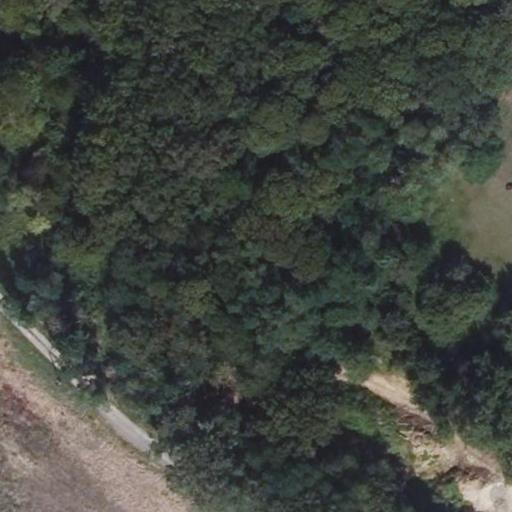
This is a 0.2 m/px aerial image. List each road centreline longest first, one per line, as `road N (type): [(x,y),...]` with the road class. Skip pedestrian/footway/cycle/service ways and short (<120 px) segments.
road 1 (track): [(0,299),(129,427),(280,511)]
road 2 (track): [(239,358),(394,393),(511,472)]
